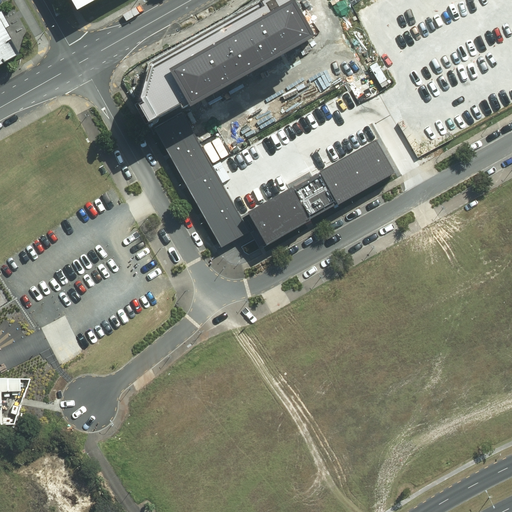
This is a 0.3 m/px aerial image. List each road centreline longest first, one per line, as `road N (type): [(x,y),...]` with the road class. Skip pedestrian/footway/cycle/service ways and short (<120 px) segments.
road 1 (unclassified): [(210,287),(237,289),(269,277),(511,142)]
road 2 (unclassified): [(81,62),(210,287)]
road 3 (unclassified): [(89,402),(194,321),(210,287)]
road 4 (unclassified): [(191,0),(81,62)]
